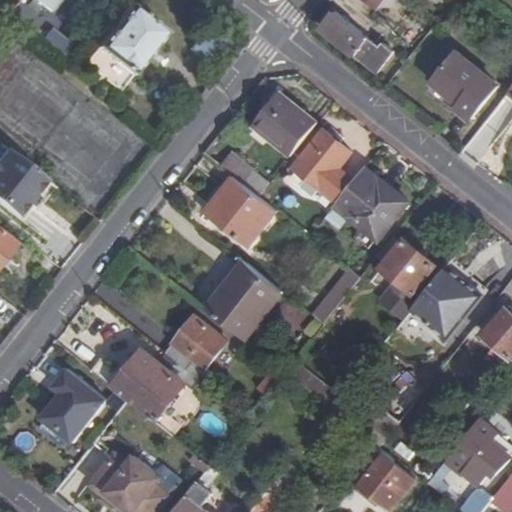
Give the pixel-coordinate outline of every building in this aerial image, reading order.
[(36,0),(51,12),(60,0),(36,0)] [(364,0),(376,9),(383,0),(364,0)] [(166,33),(130,5),(96,49),(132,76),(166,33)] [(323,28),(378,73),(396,52),(384,43),(381,47),(371,40),(337,12),(323,28)] [(415,19),(408,28),(418,36),(425,28),(415,19)] [(189,49),(212,68),(232,43),(209,25),(189,49)] [(500,85),(459,52),(434,83),(452,97),(457,101),(454,105),(472,119),(500,85)] [(319,123),(281,93),(255,126),(293,156),(319,123)] [(457,101),(452,97),(449,101),(454,105),(457,101)] [(483,161),(511,113),(511,104),(502,98),(468,152),(483,161)] [(354,152),(326,130),(297,168),(307,176),(324,189),(339,202),(356,180),(341,168),(354,152)] [(46,180),(7,149),(0,157),(0,203),(17,217),(29,202),(24,198),(30,191),(34,195),(46,180)] [(253,169),(233,153),(222,167),(235,176),(242,182),(253,169)] [(410,201),(367,167),(356,180),(339,202),(337,205),(380,240),(410,201)] [(271,183),(253,169),(242,182),(260,197),(271,183)] [(242,182),(235,176),(211,206),(234,225),(229,231),(250,247),(279,211),(260,197),(242,182)] [(307,176),(301,184),(318,197),(324,189),(307,176)] [(34,195),(30,191),(24,198),(29,202),(34,195)] [(234,225),(211,206),(206,212),(229,231),(234,225)] [(0,264),(16,244),(0,231),(0,264)] [(439,265),(407,238),(383,268),(399,280),(383,300),(407,319),(414,309),(444,271),(438,266),(439,265)] [(284,292),(246,262),(209,309),(247,339),(284,292)] [(414,309),(451,339),(486,296),(448,266),(444,271),(414,309)] [(352,269),(314,316),(325,324),(362,277),(352,269)] [(511,311),(508,308),(486,335),(511,357),(511,311)] [(229,341),(196,315),(167,353),(208,385),(216,375),(207,368),(229,341)] [(145,350),(125,375),(103,358),(93,370),(157,421),(187,384),(145,350)] [(320,381),(320,380),(295,361),(288,371),(335,408),(343,398),(320,381)] [(287,371),(279,364),(260,388),(268,395),(287,371)] [(69,368),(54,387),(62,393),(43,418),(46,421),(71,440),(74,443),(108,399),(69,368)] [(511,458),(511,443),(484,419),(451,461),(454,464),(464,471),(465,469),(484,485),(494,474),(496,475),(510,460),(511,458)] [(46,421),(40,428),(64,448),(71,440),(46,421)] [(361,486),(392,511),(417,479),(379,450),(358,477),(364,482),(361,486)] [(117,452),(91,484),(104,494),(105,496),(108,492),(120,502),(117,505),(119,507),(125,511),(158,511),(172,496),(157,484),(163,477),(135,455),(130,462),(117,452)] [(435,488),(454,464),(451,461),(449,459),(429,483),(435,488)] [(208,489),(221,472),(212,465),(174,511),(209,511),(203,507),(214,493),(208,489)] [(484,485),(465,469),(464,471),(462,473),(481,488),(484,485)] [(496,475),(494,474),(484,485),(481,488),(464,511),(465,511),(483,511),(493,500),(506,484),(496,475)] [(507,511),(511,504),(511,476),(506,484),(493,500),(507,511)] [(280,477),(268,492),(279,500),(291,485),(280,477)] [(120,502),(108,492),(105,496),(104,494),(101,498),(117,510),(119,507),(117,505),(120,502)] [(269,511),(279,500),(268,492),(252,511),(269,511)]
